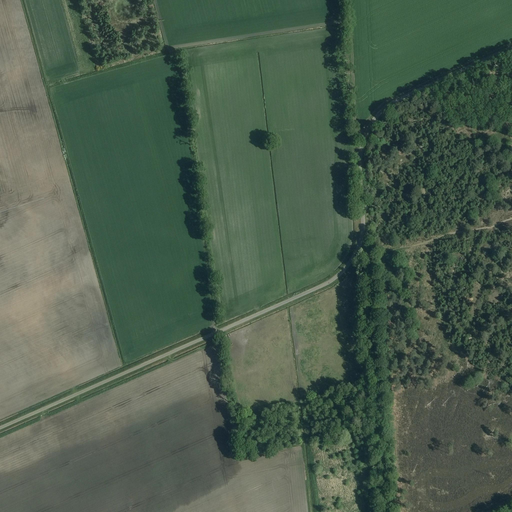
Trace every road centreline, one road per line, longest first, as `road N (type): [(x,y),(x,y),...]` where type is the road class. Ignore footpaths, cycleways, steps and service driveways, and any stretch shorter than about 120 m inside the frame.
road 1 (unclassified): [(0,428),(330,280),(359,245),(359,158),(375,117),(511,47)]
road 2 (track): [(386,511),(369,257),(359,245)]
road 3 (track): [(511,218),(369,257)]
road 4 (track): [(366,130),(356,123),(347,0)]
